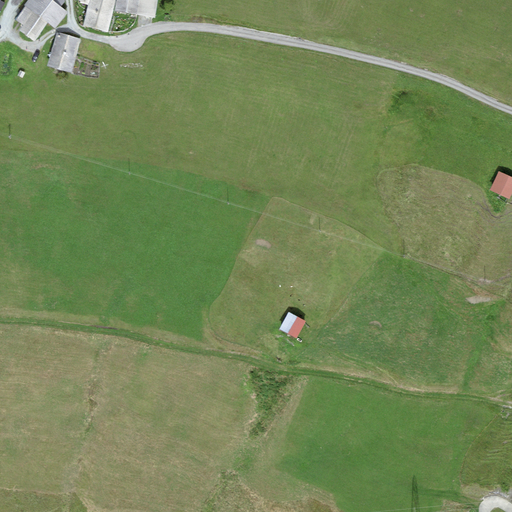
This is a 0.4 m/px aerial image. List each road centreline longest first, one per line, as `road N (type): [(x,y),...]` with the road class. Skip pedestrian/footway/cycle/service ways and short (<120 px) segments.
road 1 (track): [(511,405),(91,326),(0,317)]
road 2 (residential): [(73,30),(110,40),(195,27),(300,44),(443,80),(511,111)]
